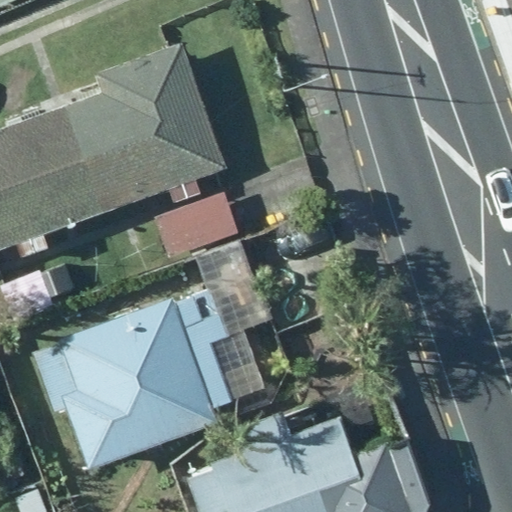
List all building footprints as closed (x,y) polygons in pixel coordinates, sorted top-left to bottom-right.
[(226,172),(186,59),(70,99),(110,212),(226,172)] [(0,250),(110,212),(70,99),(0,123),(0,250)] [(167,302),(34,354),(80,469),(213,417),(167,302)] [(333,428),(169,485),(178,511),(429,511),(412,462),(352,483),(333,428)] [(62,457),(33,465),(40,487),(12,495),(17,511),(48,511),(48,508),(75,499),(62,457)]
